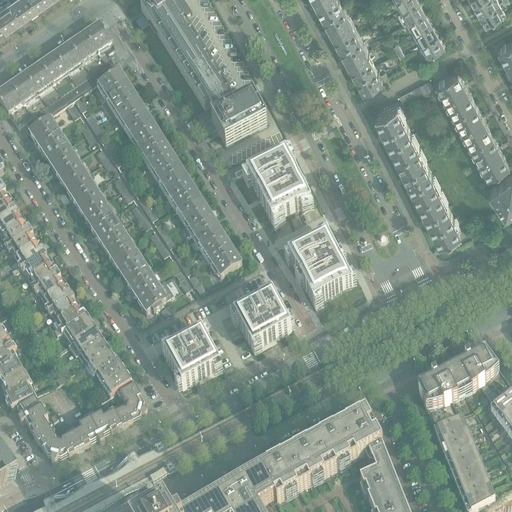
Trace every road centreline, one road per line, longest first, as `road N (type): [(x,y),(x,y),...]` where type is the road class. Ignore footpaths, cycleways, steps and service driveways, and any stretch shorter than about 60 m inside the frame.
road 1 (residential): [(323,352),(102,2)]
road 2 (residential): [(187,424),(0,136)]
road 3 (residential): [(235,0),(379,273)]
road 4 (residential): [(411,255),(277,0)]
road 5 (tertiary): [(134,511),(383,377)]
road 6 (tertiary): [(187,424),(31,507)]
road 7 (tertiary): [(323,352),(187,424)]
road 8 (residential): [(439,511),(383,377)]
road 9 (residential): [(511,121),(445,0)]
road 10 (tertiary): [(383,377),(492,319)]
road 11 (unclassified): [(0,70),(102,2)]
